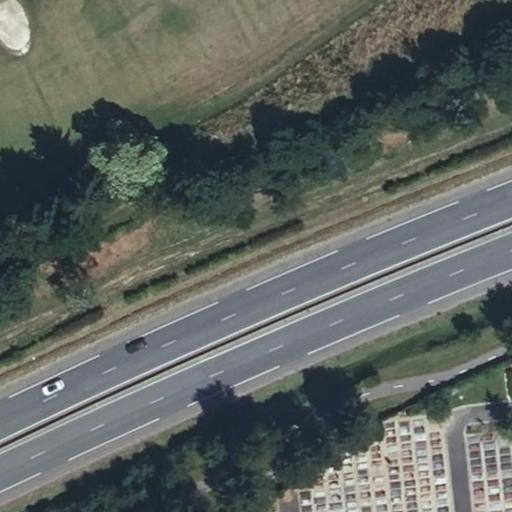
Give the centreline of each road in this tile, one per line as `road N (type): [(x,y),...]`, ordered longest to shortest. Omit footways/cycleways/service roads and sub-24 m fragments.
road 1 (trunk): [(0,474),(511,250)]
road 2 (trunk): [(511,192),(0,415)]
road 3 (track): [(0,343),(255,228),(511,128)]
